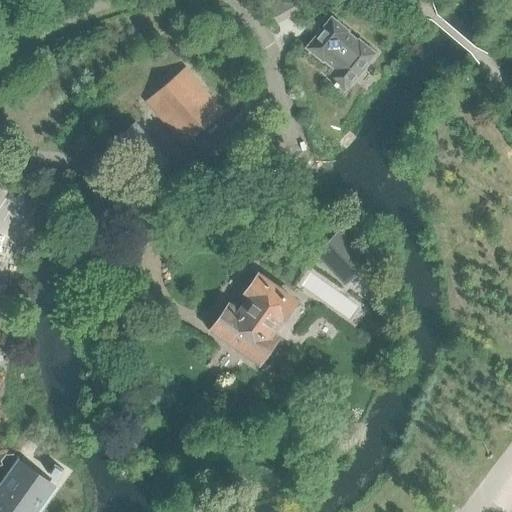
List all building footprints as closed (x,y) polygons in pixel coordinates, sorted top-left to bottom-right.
[(298,12),(291,0),(289,0),(281,5),(278,0),(263,0),(277,23),(298,12)] [(352,44),(353,41),(331,24),(316,45),(323,50),(318,57),(335,71),(339,65),(350,73),(363,53),(352,44)] [(224,113),(185,68),(145,101),(184,147),(224,113)] [(157,151),(134,124),(114,141),(142,174),(147,179),(166,162),(157,151)] [(371,261),(340,228),(315,252),(346,285),(371,261)] [(267,335),(280,316),(282,317),(293,302),(258,277),(247,292),(252,296),(242,310),(234,304),(216,329),(247,351),(257,358),(261,361),(275,341),(271,338),(267,335)] [(0,511),(34,511),(52,488),(19,465),(0,492),(0,511)] [(44,471),(39,478),(47,483),(51,476),(44,471)]
